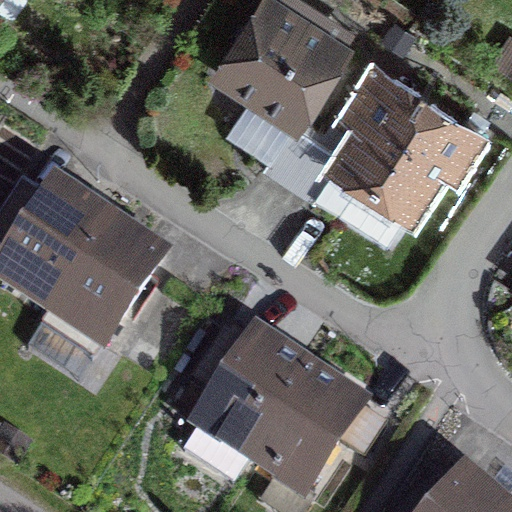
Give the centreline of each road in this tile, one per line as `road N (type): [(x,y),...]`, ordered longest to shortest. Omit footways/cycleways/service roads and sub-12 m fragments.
road 1 (residential): [(0,83),(406,335)]
road 2 (residential): [(406,335),(511,187)]
road 3 (residential): [(406,335),(511,414)]
